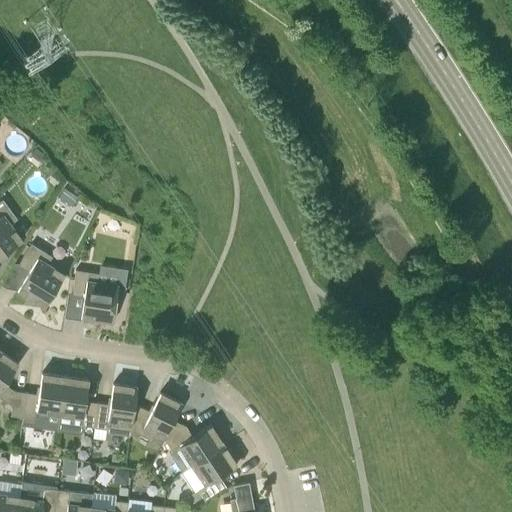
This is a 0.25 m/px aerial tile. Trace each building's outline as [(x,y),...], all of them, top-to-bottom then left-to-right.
[(38,160),(43,153),(35,147),(30,153),(38,160)] [(67,213),(78,196),(66,189),(56,206),(67,213)] [(0,255),(21,240),(9,224),(17,219),(2,199),(0,200),(0,255)] [(44,306),(64,274),(47,263),(52,256),(31,243),(18,264),(28,271),(17,289),(44,306)] [(112,322),(118,285),(98,282),(99,273),(75,269),(71,294),(84,296),(80,317),(112,322)] [(22,417),(26,392),(14,390),(4,383),(18,364),(0,350),(0,397),(11,405),(10,415),(22,417)] [(59,413),(65,376),(41,373),(38,394),(26,392),(22,417),(22,421),(23,425),(46,428),(48,412),(59,413)] [(94,427),(97,402),(85,400),(88,379),(65,376),(59,413),(82,416),(81,425),(94,427)] [(129,436),(129,433),(134,403),(137,386),(112,383),(109,404),(97,402),(94,427),(106,429),(106,432),(129,436)] [(173,419),(173,420),(181,403),(159,392),(150,411),(134,403),(129,433),(138,438),(139,434),(150,439),(154,431),(164,436),(173,419)] [(192,465),(223,444),(210,424),(192,436),(185,425),(173,420),(173,419),(164,436),(164,438),(171,450),(179,445),(192,465)] [(223,444),(192,465),(204,484),(197,489),(204,500),(225,486),(219,475),(236,464),(223,444)] [(94,486),(98,462),(67,458),(63,481),(94,486)] [(254,511),(252,497),(249,481),(233,484),(236,497),(230,498),(232,511),(254,511)] [(19,496),(16,511),(53,511),(56,489),(44,487),(42,500),(19,496)] [(56,489),(53,511),(89,511),(91,506),(79,504),(80,496),(69,494),(69,490),(56,489)] [(0,511),(16,511),(19,496),(0,493),(0,511)] [(91,506),(89,511),(126,511),(127,510),(127,501),(115,500),(114,508),(91,506)]
